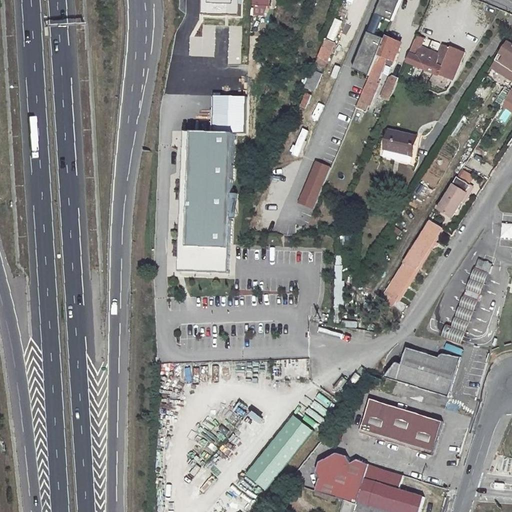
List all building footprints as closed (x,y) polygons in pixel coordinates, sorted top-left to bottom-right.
[(239,18),(239,0),(201,0),(201,16),(239,18)] [(344,0),(338,16),(344,18),(351,1),(348,0),(344,0)] [(400,0),(381,0),(376,15),(383,17),(392,21),(400,0)] [(368,33),(375,35),(383,17),(376,15),(368,33)] [(334,41),(342,21),(333,18),(326,38),(334,41)] [(349,44),(354,26),(348,25),(343,43),(349,44)] [(245,35),(244,45),(254,46),(255,36),(245,35)] [(417,36),(407,62),(418,67),(433,73),(431,77),(429,82),(435,85),(439,75),(453,80),(465,52),(444,44),(440,54),(421,46),(424,39),(417,36)] [(398,53),(396,53),(401,42),(387,37),(379,54),(388,58),(395,61),(398,53)] [(326,40),(316,63),(324,67),(326,61),(327,61),(335,43),(326,40)] [(511,45),(507,42),(495,61),(511,72),(511,45)] [(338,45),(334,68),(341,70),(346,47),(338,45)] [(376,62),(366,58),(350,97),(360,101),(368,80),(372,71),(376,62)] [(511,72),(495,61),(491,68),(511,81),(511,72)] [(376,62),(372,71),(378,74),(382,64),(376,62)] [(314,70),(306,87),(315,91),(322,74),(314,70)] [(372,71),(368,80),(374,82),(378,74),(372,71)] [(329,74),(325,85),(331,88),(335,76),(329,74)] [(394,77),(390,89),(394,90),(398,79),(394,77)] [(360,101),(359,102),(368,106),(378,84),(374,82),(368,80),(360,101)] [(506,89),(498,102),(503,105),(503,104),(510,94),(511,92),(506,89)] [(305,109),(310,94),(304,92),(298,106),(305,109)] [(511,95),(510,94),(503,104),(508,107),(511,101),(511,95)] [(179,272),(229,274),(234,133),(245,133),(246,97),(214,96),(212,132),(184,132),(179,272)] [(248,101),(247,128),(254,128),(255,113),(261,113),(261,101),(248,101)] [(498,118),(505,122),(511,111),(504,108),(498,118)] [(389,130),(385,149),(412,155),(417,137),(389,130)] [(314,160),(296,202),(312,209),(330,166),(314,160)] [(457,177),(438,208),(452,217),(463,201),(462,199),(463,196),(465,197),(468,194),(466,193),(467,192),(470,185),(457,178),(457,177)] [(430,221),(381,299),(392,307),(396,300),(398,301),(433,245),(435,246),(437,243),(435,242),(443,230),(443,229),(441,228),(430,221)] [(511,238),(511,234),(511,223),(501,222),(500,237),(511,238)] [(334,255),(335,307),(342,307),(341,255),(334,255)] [(481,260),(477,269),(491,274),(494,266),(481,260)] [(477,270),(473,280),(486,286),(490,275),(477,270)] [(473,280),(469,291),(482,296),(486,286),(473,280)] [(469,291),(466,297),(480,302),(482,296),(469,291)] [(466,297),(462,307),(476,312),(480,302),(466,297)] [(462,307),(458,318),(472,323),(476,312),(462,307)] [(458,318),(454,328),(468,333),(472,323),(458,318)] [(449,326),(444,338),(463,345),(468,333),(454,328),(449,326)] [(386,379),(397,382),(449,398),(450,399),(463,359),(446,355),(444,356),(443,357),(441,358),(408,348),(403,365),(399,364),(398,364),(396,364),(395,365),(386,379)] [(372,400),(361,433),(433,455),(443,422),(372,400)] [(249,410),(246,417),(258,424),(262,418),(249,410)] [(292,415),(245,475),(265,491),(312,430),(292,415)] [(316,491),(346,501),(358,504),(370,465),(370,466),(364,470),(359,460),(352,463),(349,457),(339,454),(320,463),(317,473),(320,479),(320,480),(316,491)] [(420,511),(425,497),(391,487),(395,473),(370,465),(358,504),(355,511),(420,511)] [(243,511),(251,505),(240,494),(248,487),(238,476),(220,494),(237,511),(243,511)] [(346,501),(342,511),(355,511),(358,504),(346,501)]
